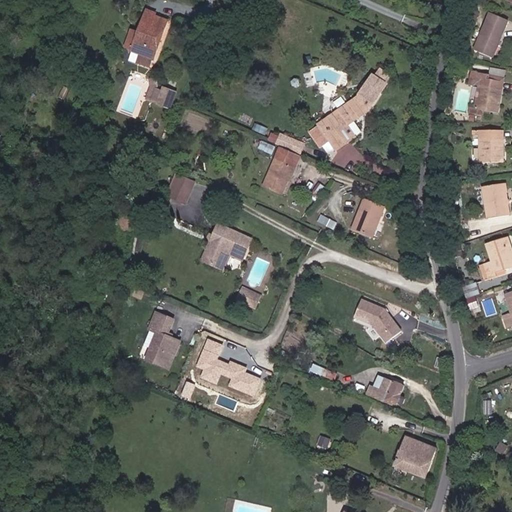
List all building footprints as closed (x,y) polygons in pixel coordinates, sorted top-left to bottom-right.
[(157,59),(162,45),(167,30),(170,21),(158,17),(160,14),(149,11),(142,32),(134,30),(128,48),(135,51),(157,59)] [(490,54),(497,14),(478,11),(471,51),(490,54)] [(487,75),(477,73),(474,87),(478,88),(476,109),(470,109),(469,116),(481,117),(483,112),(498,115),(501,96),(497,95),(499,82),(487,79),(487,75)] [(391,83),(378,75),(365,95),(314,133),(326,150),(334,143),(341,152),(357,140),(349,128),(375,108),(391,83)] [(499,82),(497,95),(501,96),(504,78),(487,75),(487,79),(499,82)] [(156,103),(162,88),(155,89),(150,101),(156,103)] [(173,110),(179,95),(168,90),(162,106),(173,110)] [(497,131),(479,130),(477,162),(503,164),(504,144),(497,143),(497,139),(497,131)] [(276,143),(302,152),(306,142),(280,132),(276,143)] [(303,156),(282,147),(267,186),(285,194),(299,167),(303,156)] [(177,185),(172,183),(166,203),(171,204),(177,185)] [(511,184),(480,188),(484,220),(507,217),(503,197),(511,196),(511,184)] [(192,190),(177,185),(171,204),(185,209),(192,190)] [(387,206),(366,197),(353,225),(371,233),(378,218),(381,219),(387,206)] [(381,219),(378,218),(371,233),(374,235),(381,219)] [(216,268),(222,249),(239,256),(246,238),(211,226),(199,261),(216,268)] [(511,251),(507,237),(486,244),(492,262),(484,265),(489,280),(498,277),(497,273),(509,269),(507,265),(511,263),(511,251)] [(239,256),(222,249),(216,268),(220,269),(226,255),(237,260),(239,256)] [(471,308),(480,306),(477,294),(481,293),(479,282),(465,286),(471,308)] [(260,305),(262,295),(242,288),(239,299),(260,305)] [(510,313),(502,315),(507,330),(511,327),(511,292),(504,295),(510,313)] [(409,331),(392,309),(369,299),(362,316),(380,324),(394,342),(409,331)] [(151,347),(158,350),(153,361),(175,370),(187,343),(174,337),(180,321),(163,314),(156,331),(158,331),(151,347)] [(413,337),(413,346),(420,346),(432,345),(432,337),(413,337)] [(196,366),(203,369),(200,378),(216,384),(220,376),(230,380),(228,386),(254,397),(262,378),(246,371),(247,368),(229,361),(228,364),(218,359),(224,345),(207,338),(196,366)] [(315,362),(312,369),(334,378),(337,371),(315,362)] [(400,394),(405,383),(395,380),(396,378),(385,375),(381,387),(370,383),(367,390),(392,400),(392,398),(405,401),(406,396),(400,394)] [(397,462),(429,474),(439,445),(409,433),(397,462)]
